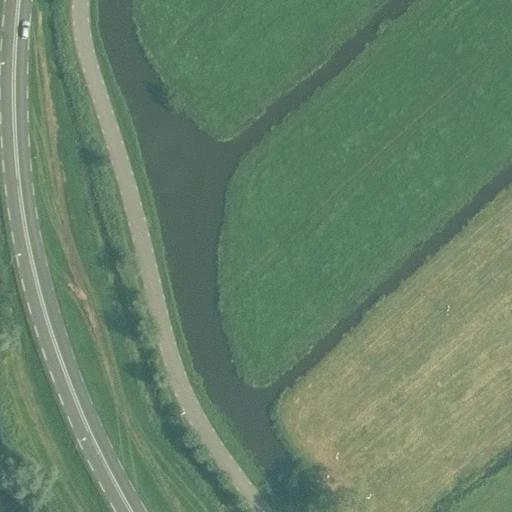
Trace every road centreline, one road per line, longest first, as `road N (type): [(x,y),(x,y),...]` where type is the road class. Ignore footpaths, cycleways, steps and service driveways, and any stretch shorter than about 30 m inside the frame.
road 1 (unclassified): [(72,0),(70,18),(173,377),(262,511)]
road 2 (primary): [(129,511),(53,344),(22,219),(13,99),(22,0)]
